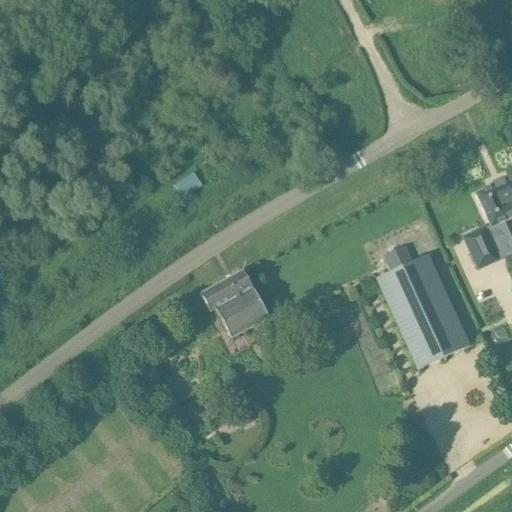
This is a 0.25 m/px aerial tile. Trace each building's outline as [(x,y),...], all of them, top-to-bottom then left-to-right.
[(511,222),(511,180),(475,197),(491,232),(511,222)] [(482,232),(463,241),(476,273),(496,264),(482,232)] [(428,258),(414,265),(406,248),(384,258),(391,275),(375,282),(417,374),(470,350),(428,258)] [(210,315),(215,312),(231,342),(269,321),(243,274),(200,297),(210,315)] [(87,434),(96,451),(112,442),(103,425),(87,434)] [(34,474),(47,494),(63,483),(50,463),(34,474)] [(17,511),(24,511),(35,506),(24,485),(7,494),(17,511)]
